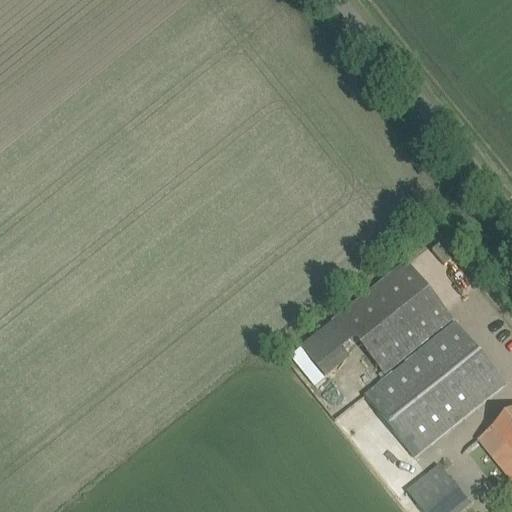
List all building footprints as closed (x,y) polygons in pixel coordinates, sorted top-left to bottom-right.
[(452,321),(407,265),(340,319),(385,375),(452,321)] [(367,397),(416,458),(505,387),(456,326),(367,397)] [(511,415),(481,441),(511,478),(511,415)] [(483,456),(472,464),(479,474),(490,466),(483,456)] [(468,511),(474,508),(443,470),(440,466),(407,492),(422,511),(468,511)]
